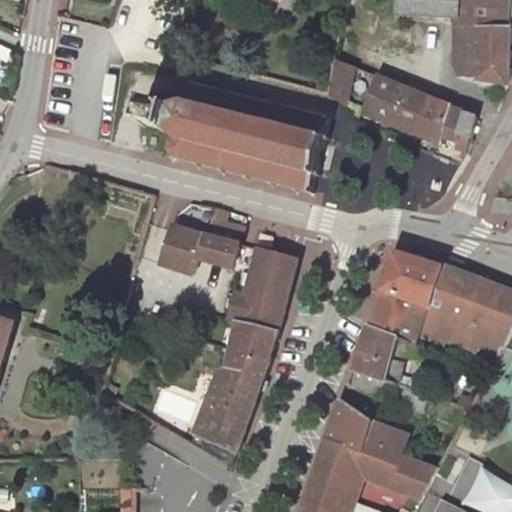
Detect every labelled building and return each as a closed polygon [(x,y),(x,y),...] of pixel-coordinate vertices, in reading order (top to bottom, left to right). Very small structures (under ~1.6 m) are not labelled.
[(511,0),(399,0),(398,15),(458,19),(456,64),(464,64),(462,77),(509,85),(510,82),(511,82),(511,68),(511,59),(511,51),(511,45),(511,44),(511,0)] [(12,52),(0,46),(0,58),(7,62),(12,52)] [(356,68),(337,61),(330,96),(347,105),(356,68)] [(380,77),(369,115),(419,135),(425,118),(423,117),(430,98),(380,77)] [(174,162),(176,159),(198,165),(197,167),(201,168),(201,166),(223,171),(222,174),(225,174),(226,172),(247,177),(247,180),(249,181),(250,178),(272,184),(271,186),(274,187),(275,184),(296,190),(296,192),(299,193),(300,191),(310,194),(311,196),(314,195),(313,192),(317,176),(321,177),(321,174),(319,173),(327,141),(330,141),(331,138),(327,137),(331,122),(334,120),(332,117),(329,119),(318,116),(319,114),(316,113),(316,116),(294,110),(294,108),(292,107),(291,110),(269,104),(270,101),(267,101),(267,103),(245,98),(245,95),(242,94),(242,96),(220,91),(221,89),(218,88),(217,90),(195,85),(194,83),(191,84),(193,86),(186,90),(183,99),(187,104),(173,107),(174,104),(170,103),(169,104),(154,100),(154,99),(150,98),(149,101),(147,99),(146,104),(147,104),(144,120),(142,119),(141,124),(143,124),(143,127),(147,128),(148,126),(163,130),(163,132),(167,133),(167,130),(178,139),(172,143),(170,151),(174,158),(172,159),(174,162)] [(478,118),(430,98),(423,117),(425,118),(419,135),(441,144),(444,136),(458,141),(457,149),(469,152),(478,118)] [(220,209),(217,209),(207,237),(200,259),(235,269),(245,229),(226,224),(230,212),(220,209)] [(207,237),(175,227),(163,265),(195,275),(200,259),(207,237)] [(274,241),(267,240),(265,248),(272,249),(274,241)] [(299,261),(260,250),(247,297),(237,294),(231,318),(241,320),(240,323),(280,332),(299,261)] [(446,269),(396,252),(382,292),(373,327),(401,338),(411,342),(416,344),(419,335),(429,309),(432,310),(446,269)] [(484,282),(446,269),(432,310),(429,309),(419,335),(447,345),(450,337),(466,343),(484,282)] [(511,337),(511,292),(484,282),(466,343),(502,356),(511,337)] [(0,320),(16,326),(20,314),(0,307),(0,320)] [(0,320),(0,377),(16,326),(0,320)] [(280,332),(240,323),(228,376),(221,374),(196,436),(197,437),(239,455),(272,364),(272,357),(280,332)] [(401,338),(373,327),(369,326),(361,350),(358,350),(356,352),(356,356),(358,358),(353,371),(400,388),(403,376),(406,363),(395,361),(401,338)] [(406,363),(411,342),(401,338),(395,361),(406,363)] [(417,381),(403,376),(400,388),(406,390),(413,392),(417,381)] [(424,383),(417,381),(413,392),(421,395),(421,394),(424,383)] [(108,384),(106,394),(113,398),(117,390),(108,384)] [(429,397),(421,394),(421,395),(413,392),(406,390),(401,406),(423,413),(429,397)] [(375,422),(342,400),(301,511),(351,511),(355,502),(364,479),(367,478),(422,499),(438,469),(402,455),(409,435),(375,422)] [(197,437),(194,445),(234,469),(239,455),(197,437)] [(134,511),(134,491),(125,491),(124,511),(134,511)] [(379,511),(355,502),(351,511),(379,511)] [(461,511),(444,503),(439,511),(461,511)]
